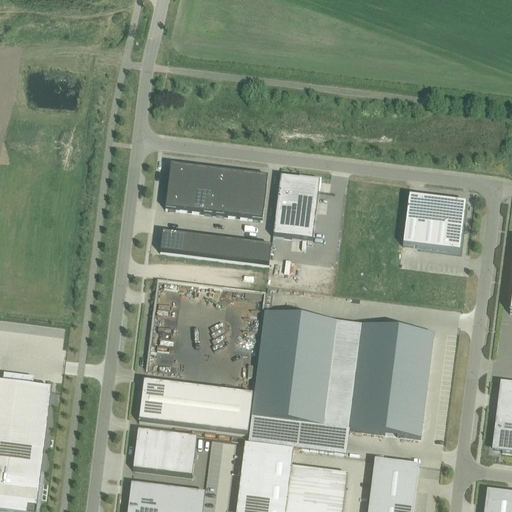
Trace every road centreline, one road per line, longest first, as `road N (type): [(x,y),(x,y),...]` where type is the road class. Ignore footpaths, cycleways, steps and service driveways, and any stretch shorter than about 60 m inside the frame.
road 1 (unclassified): [(138,142),(477,183),(499,203),(463,471)]
road 2 (unclassified): [(138,142),(92,511)]
road 3 (unclassified): [(169,69),(511,113)]
